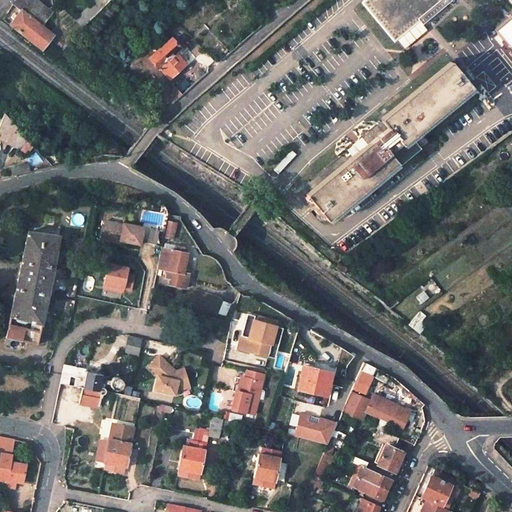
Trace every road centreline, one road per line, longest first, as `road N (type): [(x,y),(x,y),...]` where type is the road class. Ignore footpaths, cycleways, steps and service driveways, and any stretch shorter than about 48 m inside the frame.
road 1 (unclassified): [(449,424),(401,374),(247,283),(170,201),(140,182),(113,170),(81,170),(0,188)]
road 2 (residential): [(39,433),(60,351),(89,325),(217,349)]
